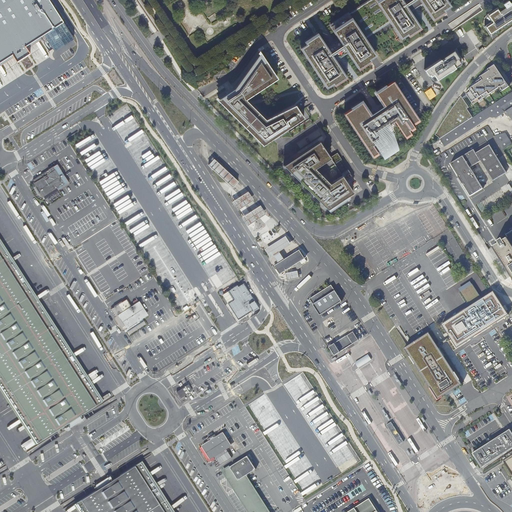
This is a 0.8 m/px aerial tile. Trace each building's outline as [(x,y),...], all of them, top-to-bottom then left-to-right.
[(0,0),(0,60),(11,53),(15,60),(28,51),(23,44),(42,32),(54,49),(72,37),(48,0),(0,0)] [(375,0),(369,0),(348,14),(366,40),(390,24),(391,23),(375,0)] [(375,0),(391,23),(401,38),(407,34),(408,36),(420,28),(409,11),(401,0),(375,0)] [(419,0),(401,0),(409,11),(422,3),(419,0)] [(419,0),(422,3),(433,19),(445,11),(444,10),(450,6),(446,0),(419,0)] [(500,12),(502,14),(511,7),(511,3),(511,4),(506,8),(500,12)] [(484,26),(490,35),(511,20),(511,7),(502,14),(500,12),(497,8),(486,15),(491,22),(484,26)] [(366,40),(348,14),(330,26),(339,40),(347,52),(358,69),(371,61),(369,59),(375,55),(366,40)] [(306,44),(301,48),(326,87),(332,83),(334,85),(346,77),(335,60),(327,48),(318,34),(305,42),(306,44)] [(339,40),(327,48),(335,60),(347,52),(339,40)] [(463,61),(455,49),(424,70),(428,75),(429,75),(433,81),(436,79),(436,80),(448,72),(449,72),(455,68),(461,64),(460,63),(463,61)] [(277,78),(260,52),(231,86),(232,87),(228,92),(226,91),(218,99),(263,145),(304,117),(295,105),(266,120),(245,99),(277,78)] [(466,94),(473,104),(500,87),(502,91),(509,86),(495,65),(488,69),(489,71),(480,77),(481,78),(476,81),(478,83),(469,89),(471,91),(466,94)] [(344,113),(372,156),(378,152),(376,151),(377,150),(381,156),(392,149),(380,130),(394,121),(405,136),(411,132),(409,129),(410,129),(413,126),(412,123),(413,123),(418,119),(393,81),(375,92),(384,105),(370,114),(361,102),(344,113)] [(511,91),(473,117),(440,139),(445,146),(491,117),(497,117),(505,112),(508,117),(510,116),(511,119),(511,91)] [(439,137),(440,139),(473,117),(467,108),(469,107),(463,98),(460,100),(459,99),(447,115),(435,135),(439,137)] [(114,117),(120,126),(134,117),(129,108),(114,117)] [(511,144),(505,133),(494,136),(503,151),(503,150),(511,144)] [(319,141),(283,165),(301,183),(304,180),(314,185),(309,190),(327,209),(355,194),(345,179),(351,175),(349,173),(346,175),(345,174),(343,175),(334,163),(341,159),(337,152),(330,157),(319,141)] [(506,172),(489,144),(476,153),(474,149),(450,163),(470,196),(483,188),(470,167),(481,161),(493,181),(506,172)] [(216,160),(214,159),(208,165),(232,187),(238,181),(221,166),(223,164),(217,159),(216,160)] [(35,183),(34,183),(43,197),(43,196),(45,199),(59,190),(58,190),(69,183),(57,164),(33,179),(35,183)] [(304,180),(301,183),(309,190),(314,185),(304,180)] [(253,200),(248,191),(232,202),(238,210),(253,200)] [(266,214),(260,205),(242,217),(247,226),(266,214)] [(511,230),(506,234),(507,237),(503,240),(502,238),(497,240),(499,242),(493,246),(511,276),(511,230)] [(291,245),(286,236),(265,249),(270,258),(274,256),(279,263),(284,260),(280,252),(291,245)] [(0,242),(0,384),(37,443),(101,401),(0,242)] [(279,263),(275,266),(280,274),(305,258),(299,250),(284,260),(279,263)] [(298,271),(286,273),(287,280),(299,278),(298,271)] [(258,307),(243,283),(223,296),(238,320),(258,307)] [(330,285),(309,298),(319,314),(341,301),(330,285)] [(450,337),(452,339),(456,347),(507,315),(492,292),(442,324),(450,337)] [(142,318),(146,315),(147,314),(139,302),(132,307),(127,299),(114,307),(120,316),(117,318),(125,332),(129,330),(144,320),(142,318)] [(358,340),(353,332),(347,335),(329,347),(334,355),(352,344),(358,340)] [(462,384),(438,348),(437,346),(429,332),(404,348),(438,399),(462,384)] [(452,339),(450,337),(437,346),(438,348),(452,339)] [(371,359),(368,354),(355,363),(358,368),(371,359)] [(314,403),(321,399),(304,371),(284,384),(299,408),(301,406),(300,404),(308,399),(311,403),(313,402),(314,403)] [(402,384),(396,374),(393,375),(400,385),(402,384)] [(181,398),(193,390),(188,384),(176,391),(181,398)] [(391,420),(384,410),(382,411),(388,421),(391,420)] [(404,442),(391,422),(386,425),(399,445),(404,442)] [(511,448),(511,432),(510,429),(472,453),(482,468),(511,448)] [(209,441),(202,446),(209,458),(213,456),(215,459),(226,452),(224,449),(230,445),(222,433),(216,437),(214,433),(207,438),(209,441)] [(246,456),(222,471),(248,511),(269,511),(246,475),(255,469),(246,456)] [(135,466),(164,511),(175,511),(142,461),(135,466)] [(164,511),(135,466),(81,500),(88,511),(164,511)] [(108,477),(96,484),(99,488),(110,481),(108,477)] [(377,511),(369,498),(347,511),(377,511)] [(78,511),(88,511),(81,500),(74,504),(78,511)]
